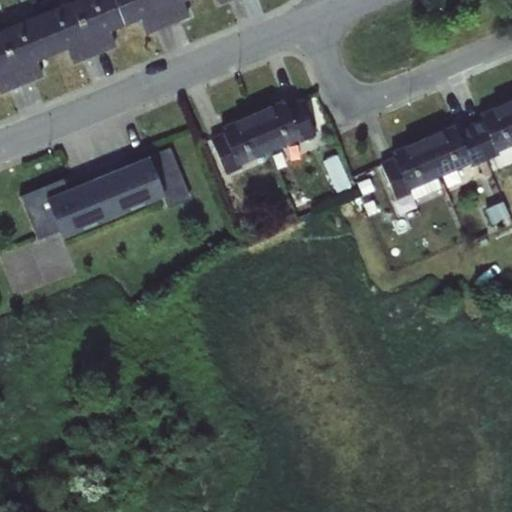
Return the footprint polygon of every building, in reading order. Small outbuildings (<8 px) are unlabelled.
[(73,0),(70,0),(36,14),(51,53),(67,47),(73,63),(95,54),(73,0)] [(114,0),(73,0),(95,54),(116,45),(110,30),(124,24),(114,0)] [(156,0),(114,0),(124,24),(140,17),(147,33),(167,24),(156,0)] [(156,0),(167,24),(189,15),(183,0),(182,0),(156,0)] [(36,14),(0,29),(0,31),(22,84),(43,75),(37,59),(51,53),(36,14)] [(0,31),(0,92),(22,84),(0,31)] [(300,99),(285,104),(299,136),(300,140),(314,134),(300,99)] [(283,100),(252,113),(268,149),(299,136),(285,104),(283,100)] [(511,101),(511,100),(479,114),(481,119),(494,150),(496,149),(511,142),(511,101)] [(222,126),(224,131),(237,162),(268,149),(252,113),(222,126)] [(481,119),(469,124),(484,159),(485,159),(498,153),(496,149),(494,150),(481,119)] [(455,124),(424,137),(440,174),(468,161),(472,160),(457,129),(455,124)] [(469,124),(457,129),(472,160),(468,161),(470,166),(478,162),(484,159),(469,124)] [(224,131),(210,138),(227,173),(239,167),(237,162),(224,131)] [(424,137),(391,151),(393,156),(408,187),(436,175),(440,174),(424,137)] [(408,187),(393,156),(380,162),(395,198),(410,192),(408,187)] [(61,179),(21,196),(39,238),(60,229),(63,235),(162,193),(147,157),(67,191),(61,179)] [(491,174),(485,159),(484,159),(478,162),(485,176),(491,174)] [(408,187),(410,192),(413,199),(440,187),(436,175),(408,187)] [(504,199),(484,208),(490,224),(511,216),(504,199)] [(243,206),(232,210),(237,222),(247,217),(243,206)]
